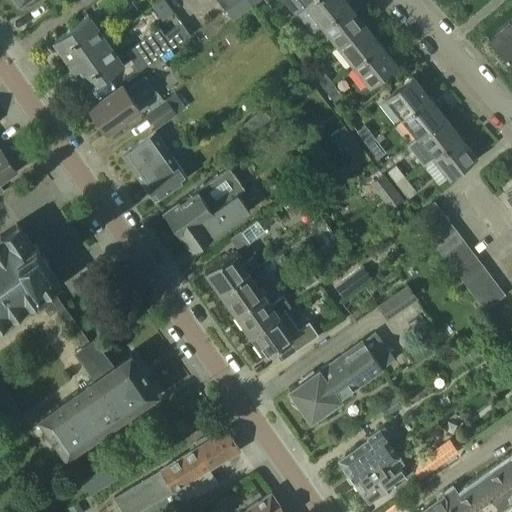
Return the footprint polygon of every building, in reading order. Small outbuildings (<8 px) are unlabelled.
[(237,0),(217,0),(216,1),(223,11),(237,0)] [(237,0),(223,11),(232,22),(252,7),(246,0),(237,0)] [(297,13),(313,34),(321,27),(349,6),(344,0),(314,0),(305,7),(297,13)] [(365,25),(349,6),(321,27),(337,47),(365,25)] [(71,65),(106,41),(89,16),(54,41),(71,65)] [(511,19),(489,40),(511,67),(511,19)] [(190,34),(181,23),(166,34),(161,26),(126,51),(140,70),(190,34)] [(337,47),(352,67),(381,45),(365,25),(337,47)] [(113,35),(106,41),(71,65),(88,90),(123,65),(112,50),(119,44),(113,35)] [(297,45),(289,52),(299,65),(307,59),(297,45)] [(397,66),(381,45),(352,67),(369,88),(397,66)] [(309,78),(320,92),(328,86),(318,71),(309,78)] [(164,101),(146,77),(127,91),(122,84),(89,107),(107,133),(140,109),(139,107),(146,102),(152,110),(164,101)] [(386,100),(402,120),(430,98),(414,78),(386,100)] [(328,86),(320,92),(330,105),(338,99),(328,86)] [(152,110),(147,114),(158,129),(184,110),(173,95),(164,101),(152,110)] [(402,120),(417,140),(445,118),(430,98),(402,120)] [(362,128),(351,113),(342,120),(353,134),(362,128)] [(417,140),(433,160),(461,138),(445,118),(417,140)] [(353,134),(365,149),(373,143),(362,128),(353,134)] [(160,161),(171,154),(155,131),(123,154),(143,183),(164,168),(160,161)] [(477,158),(461,138),(433,160),(449,180),(477,158)] [(373,143),(365,149),(374,162),(383,155),(373,143)] [(0,181),(16,170),(14,167),(15,164),(11,158),(7,158),(0,147),(0,181)] [(171,154),(160,161),(164,168),(143,183),(155,199),(187,177),(171,154)] [(237,194),(244,189),(228,167),(164,213),(183,239),(184,238),(185,240),(185,241),(189,247),(191,248),(193,251),(249,211),(237,194)] [(384,175),(395,188),(403,182),(392,169),(384,175)] [(383,174),(371,183),(381,196),(393,187),(383,174)] [(403,182),(395,188),(405,202),(413,196),(403,182)] [(402,200),(393,187),(381,196),(390,209),(402,200)] [(435,200),(415,216),(422,225),(443,210),(435,200)] [(422,225),(429,234),(449,219),(443,210),(422,225)] [(306,225),(312,234),(326,224),(320,215),(306,225)] [(258,219),(231,238),(240,250),(267,231),(258,219)] [(456,228),(449,219),(429,234),(436,243),(456,228)] [(0,326),(32,304),(39,313),(54,302),(85,345),(77,351),(96,377),(60,403),(38,419),(66,457),(87,443),(158,393),(130,353),(113,365),(94,339),(90,341),(53,289),(60,284),(47,264),(50,262),(35,242),(32,244),(18,224),(0,236),(0,326)] [(436,243),(443,253),(464,237),(456,228),(436,243)] [(417,245),(422,251),(432,243),(428,237),(417,245)] [(471,247),(464,237),(443,253),(451,262),(471,247)] [(451,262),(457,271),(477,255),(471,247),(451,262)] [(259,266),(252,256),(241,264),(233,252),(205,271),(221,293),(248,274),(259,266)] [(457,271),(465,281),(485,265),(477,255),(457,271)] [(493,276),(485,265),(465,281),(472,291),(493,276)] [(371,278),(362,266),(334,288),(343,299),(371,278)] [(221,293),(236,314),(263,295),(248,274),(221,293)] [(472,291),(479,300),(500,285),(493,276),(472,291)] [(420,296),(410,282),(379,305),(388,319),(420,296)] [(506,294),(500,285),(479,300),(486,309),(506,294)] [(263,295),(236,314),(251,336),(278,316),(290,307),(282,296),(270,304),(263,295)] [(294,337),(278,316),(251,336),(266,357),(294,337)] [(307,375),(309,377),(290,391),(304,411),(303,414),(306,419),(310,419),(311,421),(341,401),(339,399),(383,368),(382,368),(394,360),(374,332),(320,370),(319,369),(314,372),(313,370),(307,375)] [(511,360),(511,344),(511,343),(494,357),(502,368),(511,360)] [(387,415),(398,407),(392,398),(381,407),(387,415)] [(378,461),(395,449),(386,437),(391,433),(385,425),(368,437),(369,439),(339,460),(348,474),(347,475),(351,480),(378,460),(378,461)] [(208,468),(240,449),(227,428),(159,469),(160,469),(113,497),(121,511),(168,511),(217,483),(208,468)] [(80,480),(90,495),(167,448),(159,433),(132,449),(134,452),(118,462),(115,459),(80,480)] [(409,468),(417,479),(453,453),(446,442),(409,468)] [(378,460),(351,480),(352,482),(353,481),(364,495),(369,501),(371,500),(372,500),(382,492),(406,475),(400,466),(393,470),(388,463),(399,455),(395,449),(378,461),(378,460)] [(443,495),(418,511),(492,511),(511,498),(511,454),(459,493),(454,485),(442,494),(443,495)] [(284,511),(272,492),(241,511),(284,511)]
